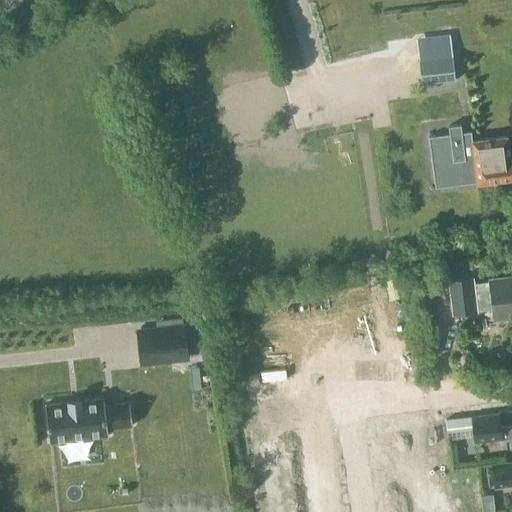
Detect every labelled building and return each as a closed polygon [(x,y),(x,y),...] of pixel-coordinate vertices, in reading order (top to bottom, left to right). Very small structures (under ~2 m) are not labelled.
[(452,56),(418,59),(421,83),(455,80),(452,56)] [(305,117),(292,70),(254,81),(257,92),(266,89),(276,125),(305,117)] [(471,141),(462,142),(460,124),(448,125),(449,134),(428,136),(431,164),(432,164),(433,171),(457,168),(459,183),(458,183),(458,184),(475,182),(476,183),(511,178),(511,161),(511,159),(509,160),(506,136),(471,141)] [(493,319),(511,316),(511,282),(511,283),(510,277),(488,279),(489,282),(473,283),(472,278),(448,281),(452,314),(476,311),(476,308),(491,306),(493,319)] [(405,359),(406,362),(407,362),(402,322),(377,326),(377,329),(354,332),(354,328),(353,329),(358,369),(383,365),(382,362),(405,359)] [(156,326),(136,329),(140,365),(189,360),(185,323),(156,326)] [(326,365),(328,365),(322,325),(297,328),(298,332),(275,335),(274,331),(273,331),(278,371),(303,368),(303,365),(326,362),(326,365)] [(200,380),(191,381),(192,392),(201,391),(200,380)] [(103,397),(45,404),(49,442),(108,435),(107,428),(132,425),(129,401),(104,404),(103,397)] [(315,404),(275,409),(278,434),(281,434),(284,457),(281,457),(281,459),(321,453),(318,428),(314,429),(311,406),(315,405),(315,404)] [(511,427),(502,429),(500,412),(471,416),(475,443),(499,440),(499,442),(511,440),(511,427)] [(432,466),(434,466),(429,426),(404,429),(404,432),(381,435),(381,432),(379,432),(384,472),(409,469),(409,465),(432,462),(432,466)] [(511,461),(491,464),(494,488),(511,485),(511,461)] [(286,511),(327,511),(327,509),(323,509),(320,487),(324,486),(324,485),(284,490),(286,511)]
